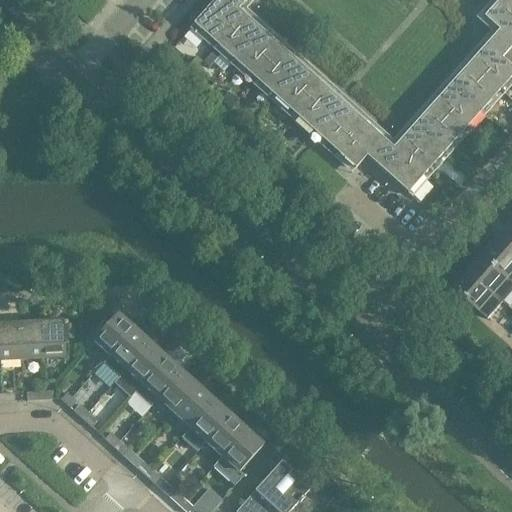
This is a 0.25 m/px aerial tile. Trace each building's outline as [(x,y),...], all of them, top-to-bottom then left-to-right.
[(246,0),(213,0),(191,25),(353,170),(365,157),(406,195),(511,77),(511,70),(500,60),(511,46),(511,0),(499,0),(482,19),(497,32),(391,150),(236,11),(246,0)] [(511,225),(498,241),(511,254),(511,225)] [(511,254),(498,241),(483,257),(511,283),(511,254)] [(511,294),(511,283),(483,257),(469,273),(503,304),(511,294)] [(503,304),(469,273),(454,290),(488,321),(503,304)] [(92,342),(109,357),(133,330),(116,315),(92,342)] [(63,321),(40,323),(42,359),(65,357),(63,321)] [(40,323),(18,324),(20,360),(42,359),(40,323)] [(18,324),(0,324),(0,360),(20,360),(18,324)] [(118,379),(149,344),(133,330),(109,357),(101,365),(118,379)] [(129,398),(134,394),(165,359),(149,344),(118,379),(113,384),(129,398)] [(150,408),(157,400),(181,373),(165,359),(134,394),(150,408)] [(181,373),(157,400),(173,415),(197,388),(181,373)] [(197,388),(173,415),(189,429),(213,402),(197,388)] [(39,402),(52,401),(51,392),(38,393),(39,402)] [(39,402),(38,393),(26,394),(26,403),(39,402)] [(66,394),(60,401),(70,410),(76,403),(66,394)] [(1,404),(15,403),(14,395),(1,395),(1,404)] [(213,402),(189,429),(205,444),(230,417),(213,402)] [(81,420),(87,413),(78,405),(72,412),(81,420)] [(81,420),(91,429),(97,422),(87,413),(81,420)] [(230,417),(205,444),(222,458),(246,431),(230,417)] [(246,431),(222,458),(238,473),(262,446),(246,431)] [(113,449),(119,442),(110,434),(104,441),(113,449)] [(113,449),(123,458),(129,451),(119,442),(113,449)] [(235,511),(289,511),(299,502),(300,503),(304,498),(303,497),(311,488),(280,462),(235,511)] [(145,478),(151,471),(142,463),(136,470),(145,478)] [(145,478),(155,487),(161,480),(151,471),(145,478)] [(335,487),(323,475),(314,485),(327,497),(335,487)] [(177,507),(183,500),(174,492),(168,499),(177,507)] [(177,507),(182,511),(190,511),(193,509),(183,500),(177,507)]
